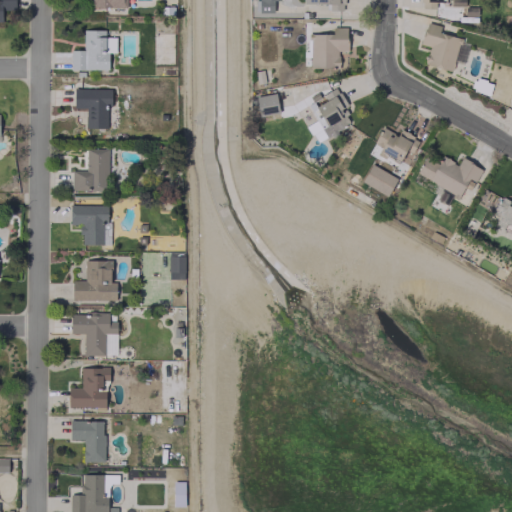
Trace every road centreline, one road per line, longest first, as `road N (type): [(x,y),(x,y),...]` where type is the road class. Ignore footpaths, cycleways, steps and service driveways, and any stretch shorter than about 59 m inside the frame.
road 1 (residential): [(39,0),(34,511)]
road 2 (residential): [(382,69),(511,145)]
